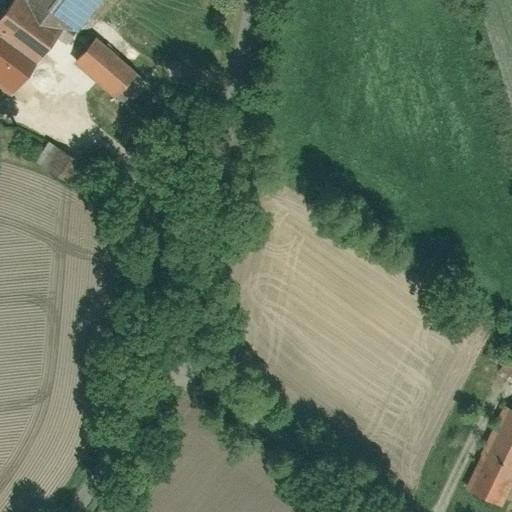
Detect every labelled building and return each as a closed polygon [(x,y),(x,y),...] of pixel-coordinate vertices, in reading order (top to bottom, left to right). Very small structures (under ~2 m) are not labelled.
[(0,91),(7,97),(47,40),(61,50),(96,0),(15,0),(9,9),(0,2),(0,91)] [(91,38),(69,66),(120,108),(143,80),(91,38)] [(46,148),(34,169),(61,184),(73,164),(46,148)] [(511,355),(505,352),(493,375),(511,385),(511,355)] [(511,417),(499,411),(460,489),(499,509),(511,483),(511,417)]
